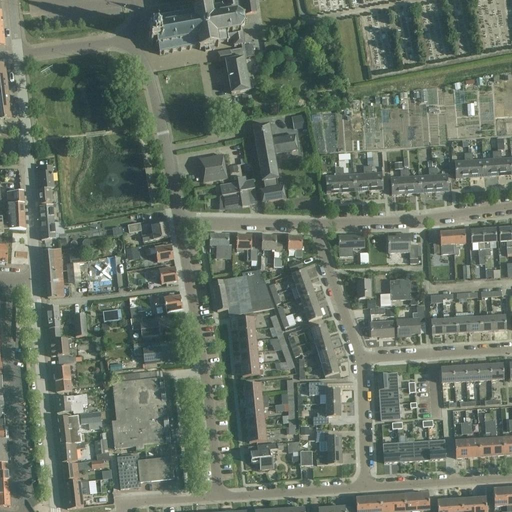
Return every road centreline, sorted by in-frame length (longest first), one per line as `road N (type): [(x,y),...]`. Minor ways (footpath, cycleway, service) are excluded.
road 1 (residential): [(217,495),(179,221)]
road 2 (residential): [(21,511),(9,280)]
road 3 (tertiary): [(55,511),(34,281)]
road 4 (tertiary): [(34,281),(17,55)]
road 5 (residential): [(179,221),(147,71),(128,41)]
road 6 (unknown): [(237,494),(221,331),(198,333)]
road 7 (residential): [(217,495),(365,488)]
road 8 (residential): [(365,488),(511,478)]
road 9 (residential): [(315,226),(179,221)]
road 10 (residential): [(365,488),(361,358)]
